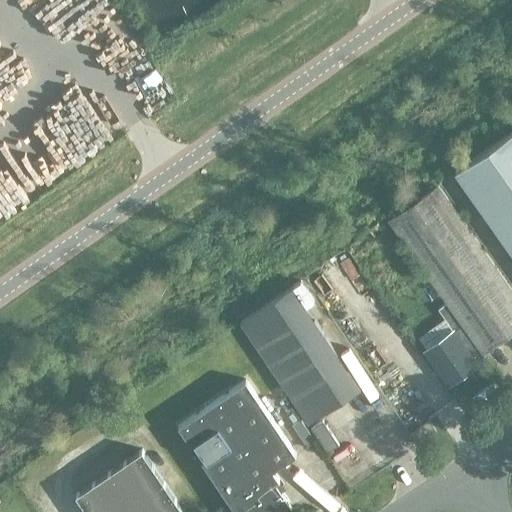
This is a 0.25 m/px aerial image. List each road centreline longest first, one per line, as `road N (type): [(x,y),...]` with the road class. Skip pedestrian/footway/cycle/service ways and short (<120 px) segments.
road 1 (unclassified): [(0,293),(419,0)]
road 2 (unknown): [(180,166),(33,0)]
